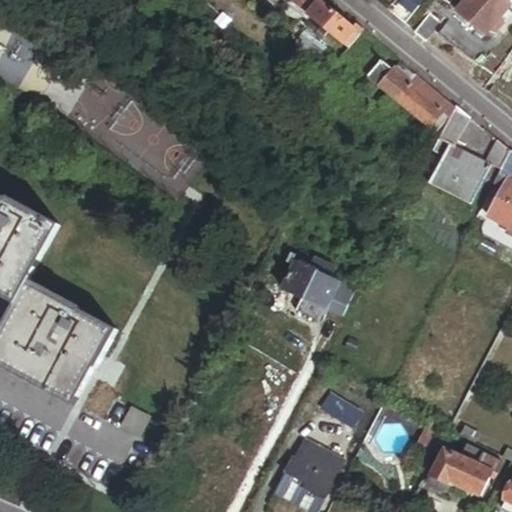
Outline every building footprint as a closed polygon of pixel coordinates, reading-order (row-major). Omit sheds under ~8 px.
[(306,15),(318,0),(294,0),(291,4),(306,15)] [(405,27),(424,4),(419,0),(398,0),(389,13),(405,27)] [(510,8),(498,0),(468,0),(457,14),(486,37),(487,35),(500,21),(510,8)] [(354,28),(320,1),(308,17),(350,50),(365,32),(356,25),(354,28)] [(428,45),(444,23),(431,15),(416,34),(428,45)] [(494,41),(506,26),(500,21),(487,35),(494,41)] [(364,60),(370,51),(361,44),(354,54),(364,60)] [(452,112),(411,79),(408,83),(392,69),(379,58),(364,76),(393,100),(393,102),(429,131),(440,116),(448,122),(452,112)] [(411,79),(394,65),(392,69),(408,83),(411,79)] [(455,148),(473,121),(455,107),(452,112),(448,122),(439,140),(448,145),(455,148)] [(150,126),(149,161),(170,162),(171,126),(150,126)] [(501,172),(511,153),(498,143),(488,165),(491,167),(501,172)] [(472,205),(491,167),(488,165),(455,148),(448,145),(429,183),(472,205)] [(511,230),(511,160),(502,180),(508,183),(490,219),(511,230)] [(96,368),(117,329),(29,282),(60,223),(9,197),(8,199),(0,194),(0,290),(18,300),(0,333),(0,365),(74,405),(94,367),(96,368)] [(340,284),(329,279),(317,273),(319,267),(312,264),(315,257),(300,251),(282,288),(303,298),(323,307),(328,309),(340,284)] [(329,279),(335,265),(315,256),(315,257),(312,264),(319,267),(317,273),(329,279)] [(317,319),(323,307),(303,298),(297,310),(317,319)] [(432,454),(445,428),(429,420),(417,446),(432,454)] [(511,457),(511,451),(463,427),(458,436),(510,461),(511,457)] [(325,497),(344,460),(306,440),(286,471),(307,481),(304,488),(325,497)] [(487,483),(489,477),(475,471),(453,460),(456,454),(443,448),(429,478),(447,487),(448,485),(451,486),(479,499),(487,483)] [(492,486),(501,469),(481,459),(475,471),(489,477),(487,483),(492,486)] [(448,485),(447,487),(429,478),(426,477),(425,481),(427,490),(440,495),(447,493),(451,486),(448,485)] [(511,511),(511,485),(500,508),(508,511),(511,511)]
